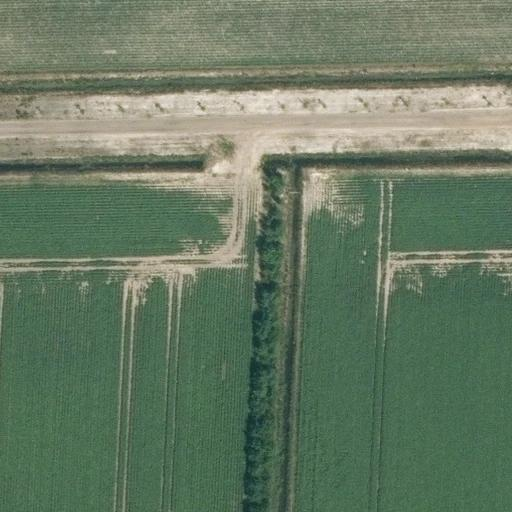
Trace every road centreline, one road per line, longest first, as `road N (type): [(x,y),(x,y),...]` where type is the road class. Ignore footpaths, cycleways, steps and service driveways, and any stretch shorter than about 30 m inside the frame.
road 1 (track): [(511,277),(60,298),(4,273),(0,262)]
road 2 (unknown): [(511,130),(415,185),(358,191),(336,172),(322,74),(335,12),(347,0)]
